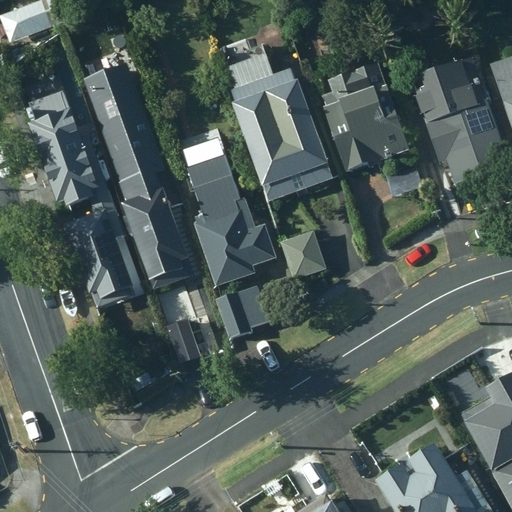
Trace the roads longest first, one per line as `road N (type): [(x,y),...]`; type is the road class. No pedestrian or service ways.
road 1 (secondary): [(511,269),(395,321),(97,511)]
road 2 (residential): [(97,511),(0,232)]
